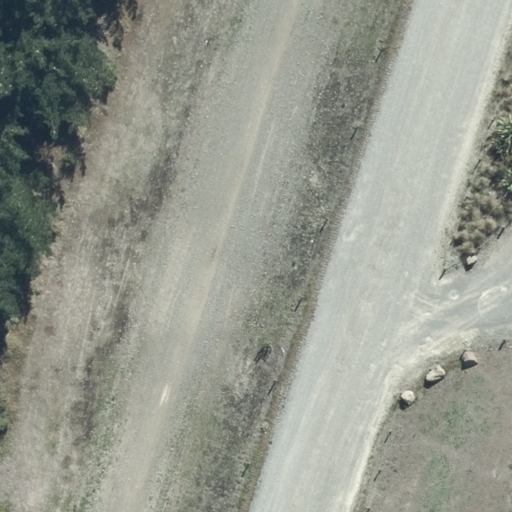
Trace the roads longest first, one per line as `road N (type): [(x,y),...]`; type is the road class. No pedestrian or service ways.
road 1 (track): [(124,511),(289,0)]
road 2 (unclassified): [(291,511),(451,0)]
road 3 (track): [(335,358),(487,249)]
